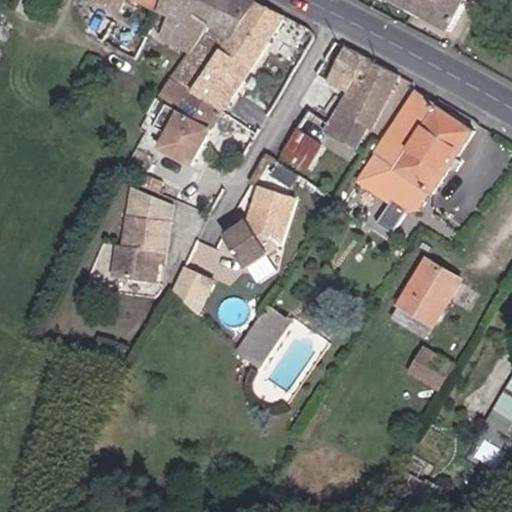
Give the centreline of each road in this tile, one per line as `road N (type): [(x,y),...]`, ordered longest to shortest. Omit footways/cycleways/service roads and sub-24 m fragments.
road 1 (tertiary): [(511,111),(310,0)]
road 2 (unknown): [(334,12),(219,201)]
